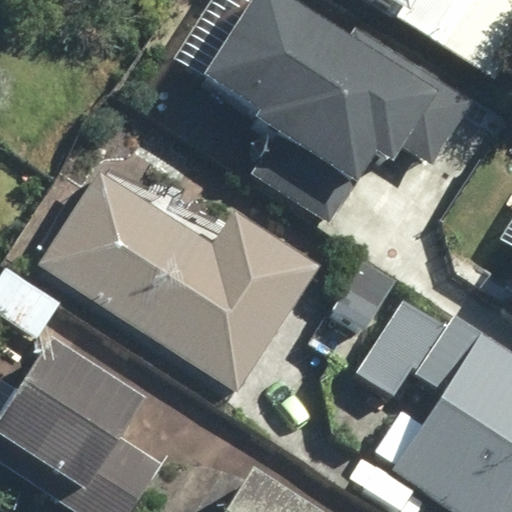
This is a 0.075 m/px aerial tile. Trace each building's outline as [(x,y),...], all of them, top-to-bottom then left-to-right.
[(346,40),(335,57),(247,0),(189,90),(243,125),(235,136),(338,203),(357,174),(376,187),(398,154),(425,172),(435,158),(462,115),(346,40)] [(511,0),(346,0),(478,88),(511,37),(511,0)] [(203,262),(87,186),(30,272),(232,406),(311,286),(224,229),(203,262)] [(511,216),(494,246),(511,256),(511,294),(507,301),(511,304),(511,216)] [(56,313),(0,278),(0,325),(35,347),(56,313)] [(511,511),(511,379),(400,310),(354,383),(387,403),(400,382),(433,402),(413,434),(394,422),(364,471),(430,511),(511,511)] [(114,448),(131,423),(34,358),(8,397),(0,391),(0,468),(65,511),(131,511),(155,476),(114,448)] [(274,511),(237,487),(220,511),(274,511)]
